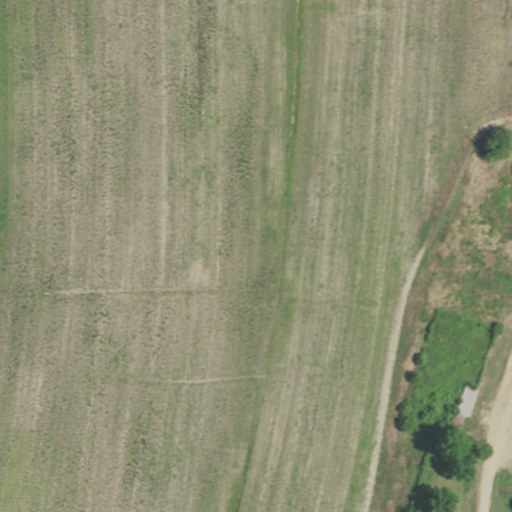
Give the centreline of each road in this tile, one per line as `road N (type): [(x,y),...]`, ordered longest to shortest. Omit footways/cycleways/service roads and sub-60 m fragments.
road 1 (residential): [(359,511),(406,294),(477,135),(511,121)]
road 2 (residential): [(511,345),(466,511)]
